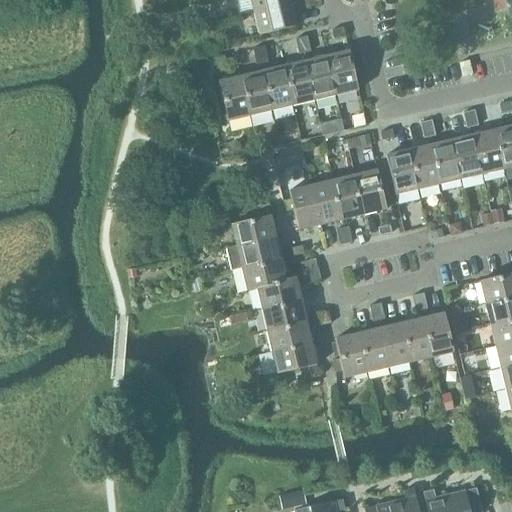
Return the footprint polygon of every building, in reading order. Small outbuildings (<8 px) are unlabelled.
[(250,0),(253,12),(289,4),(288,0),(250,0)] [(289,4),(253,12),(258,35),(295,27),(289,4)] [(344,36),(343,28),(331,31),(333,39),(344,36)] [(295,39),(297,47),(308,44),(306,36),(295,39)] [(308,44),(297,47),(298,55),(310,52),(308,44)] [(252,49),(254,57),(265,54),(264,46),(252,49)] [(348,51),(326,56),(335,96),(357,91),(348,51)] [(265,54),(254,57),(256,65),(267,62),(265,54)] [(225,64),(224,56),(212,59),(214,67),(225,64)] [(326,56),(304,62),(313,101),(335,96),(326,56)] [(469,61),(459,63),(462,77),(472,75),(469,61)] [(304,62),(283,67),(292,106),(313,101),(304,62)] [(283,67),(261,72),(271,111),(292,106),(283,67)] [(261,72),(240,77),(249,116),(271,111),(261,72)] [(249,116),(240,77),(217,82),(227,121),(249,116)] [(511,109),(510,102),(499,105),(500,113),(511,109)] [(462,113),(464,121),(476,118),(474,110),(462,113)] [(324,134),(345,129),(342,117),(321,123),(324,134)] [(476,118),(464,121),(466,129),(478,126),(476,118)] [(420,123),(421,131),(433,128),(431,120),(420,123)] [(511,125),(493,130),(503,170),(511,167),(511,125)] [(433,128),(421,131),(423,139),(435,136),(433,128)] [(380,133),(381,141),(393,138),(391,130),(380,133)] [(493,130),(472,135),(481,175),(503,170),(493,130)] [(472,135),(450,140),(460,180),(481,175),(472,135)] [(267,137),(256,140),(259,150),(270,148),(267,137)] [(450,140),(429,146),(438,185),(460,180),(450,140)] [(429,146),(408,151),(417,190),(438,185),(429,146)] [(417,190),(408,151),(385,156),(394,195),(417,190)] [(376,170),(354,176),(363,215),(385,210),(376,170)] [(354,176),(332,181),(342,220),(363,215),(354,176)] [(332,181),(311,186),(320,225),(342,220),(332,181)] [(320,225),(311,186),(288,191),(290,199),(283,201),(285,212),(293,210),(298,231),(320,225)] [(230,225),(236,247),(275,238),(267,204),(259,206),(262,217),(230,225)] [(377,228),(379,236),(391,233),(389,225),(377,228)] [(336,230),(338,238),(349,235),(347,227),(336,230)] [(349,235),(338,238),(339,245),(351,243),(349,235)] [(236,247),(241,269),(280,259),(275,238),(236,247)] [(290,249),(292,257),(303,254),(302,246),(290,249)] [(238,293),(256,289),(256,288),(285,281),(285,280),(280,259),(241,269),(233,270),(238,293)] [(318,269),(310,271),(313,283),(320,281),(318,269)] [(313,283),(310,271),(302,273),(305,285),(313,283)] [(511,273),(479,282),(484,304),(511,297),(511,273)] [(256,288),(256,289),(261,309),(300,300),(295,277),(285,280),(285,281),(256,288)] [(411,296),(413,304),(425,301),(423,294),(411,296)] [(511,297),(484,304),(489,325),(511,319),(511,297)] [(261,309),(266,331),(305,321),(300,300),(261,309)] [(425,301),(413,304),(415,312),(427,309),(425,301)] [(369,306),(370,314),(382,311),(380,304),(369,306)] [(382,311),(370,314),(372,322),(384,319),(382,311)] [(328,312),(320,314),(323,325),(331,324),(328,312)] [(443,313),(421,318),(430,358),(453,352),(443,313)] [(323,325),(320,314),(312,316),(315,327),(323,325)] [(421,318),(399,323),(409,363),(430,358),(421,318)] [(511,319),(489,325),(494,347),(511,342),(511,319)] [(266,331),(271,352),(311,343),(305,321),(266,331)] [(399,323),(378,328),(388,368),(409,363),(399,323)] [(378,328),(357,334),(366,373),(388,368),(378,328)] [(339,359),(342,371),(344,378),(366,373),(357,334),(334,339),(339,359)] [(511,342),(494,347),(499,368),(511,365),(511,342)] [(276,374),(308,367),(316,365),(311,343),(271,352),(276,374)] [(334,373),(342,371),(339,359),(331,361),(334,373)] [(316,365),(308,367),(311,378),(318,376),(316,365)] [(511,365),(499,368),(505,389),(511,387),(511,365)] [(448,394),(440,396),(444,411),(452,409),(448,394)] [(363,509),(363,511),(418,511),(413,488),(402,491),(404,499),(363,509)] [(481,511),(476,488),(435,498),(433,490),(422,492),(427,511),(481,511)] [(280,494),(283,508),(306,504),(303,490),(280,494)] [(336,511),(344,510),(342,500),(294,511),(336,511)]
